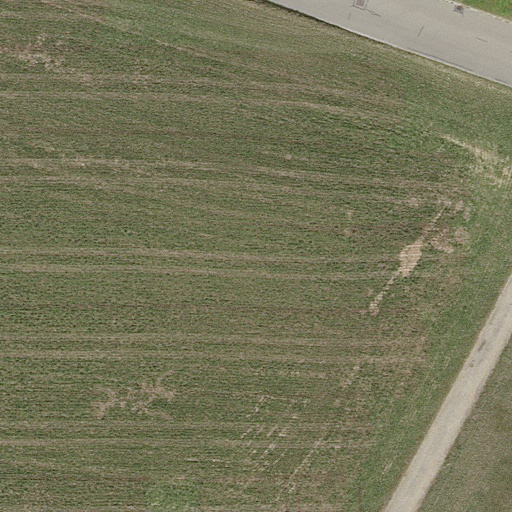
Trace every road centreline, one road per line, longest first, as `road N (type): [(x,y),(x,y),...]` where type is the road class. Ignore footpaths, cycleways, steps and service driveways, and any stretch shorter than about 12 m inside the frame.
road 1 (track): [(511,289),(394,511)]
road 2 (tertiary): [(511,56),(349,0)]
